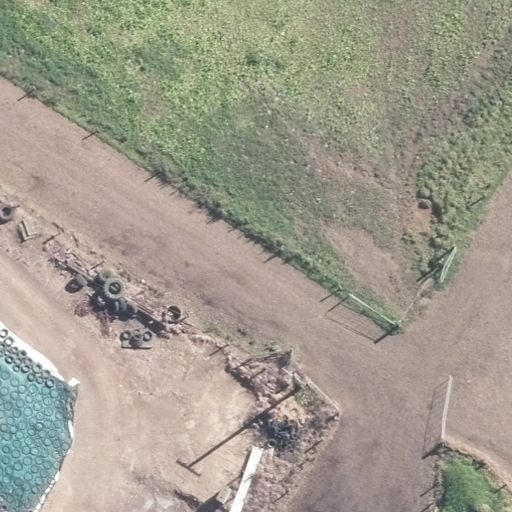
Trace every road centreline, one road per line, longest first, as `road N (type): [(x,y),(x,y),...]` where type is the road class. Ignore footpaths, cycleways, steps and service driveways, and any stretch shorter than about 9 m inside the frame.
road 1 (track): [(0,113),(396,347),(511,509)]
road 2 (unclassified): [(285,511),(511,176)]
